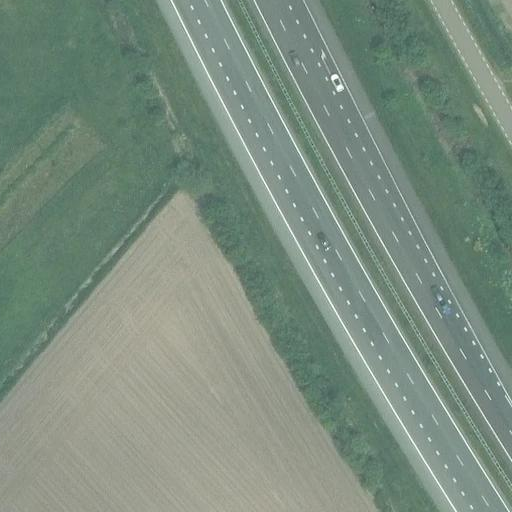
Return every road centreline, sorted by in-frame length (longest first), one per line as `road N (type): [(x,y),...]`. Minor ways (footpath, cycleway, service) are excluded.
road 1 (motorway): [(205,0),(367,309),(495,511)]
road 2 (motorway): [(511,436),(270,0)]
road 3 (unclassified): [(511,125),(443,0)]
